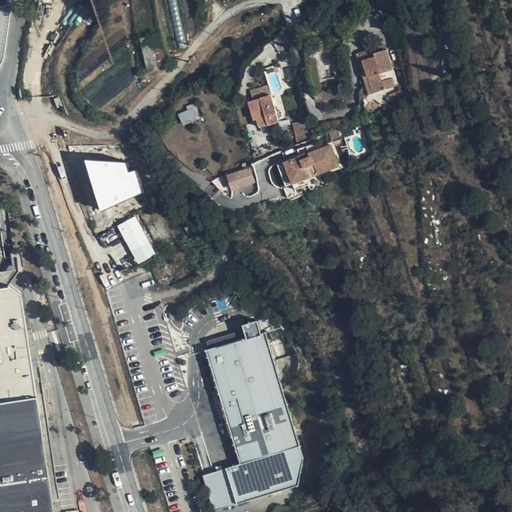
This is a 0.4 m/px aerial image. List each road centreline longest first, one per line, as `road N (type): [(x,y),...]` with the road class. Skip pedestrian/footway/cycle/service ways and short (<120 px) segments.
road 1 (unclassified): [(10,128),(62,242),(142,511)]
road 2 (track): [(275,0),(215,24),(120,132),(6,114)]
road 3 (track): [(98,257),(45,117)]
